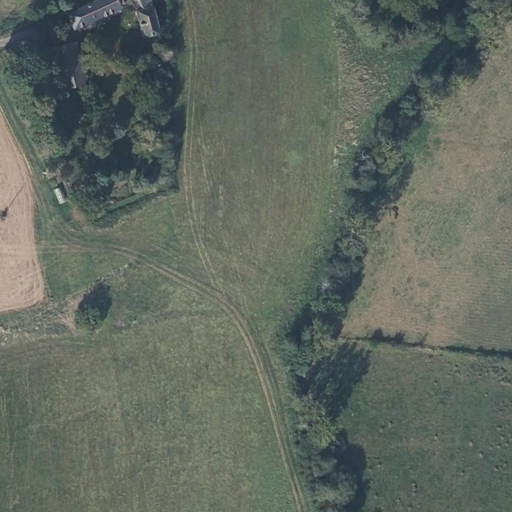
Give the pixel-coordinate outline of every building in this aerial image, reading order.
[(95,0),(66,15),(73,32),(140,5),(136,0),(95,0)] [(154,7),(151,0),(136,0),(140,5),(141,9),(154,7)] [(154,7),(141,9),(135,11),(141,41),(160,37),(154,7)] [(74,41),(50,48),(63,91),(87,83),(74,41)] [(54,190),(59,204),(67,201),(62,187),(54,190)]
